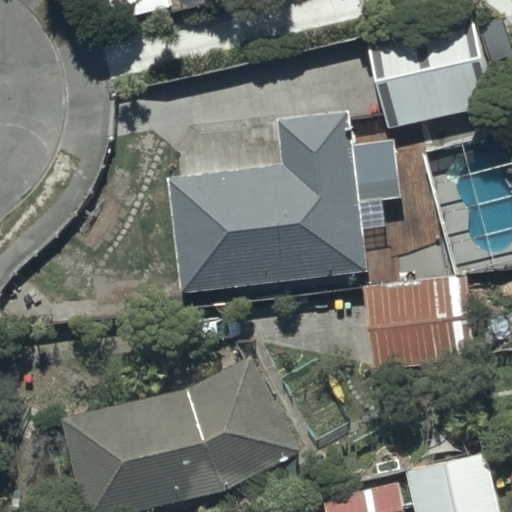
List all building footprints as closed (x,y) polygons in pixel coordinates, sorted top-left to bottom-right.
[(468,7),(365,31),(387,124),(494,98),(485,59),(511,52),(511,39),(506,13),(472,21),(468,7)] [(384,222),(381,198),(401,195),(395,139),(350,144),(346,110),(273,118),(278,165),(166,178),(179,287),(366,265),(362,225),(384,222)] [(461,267),(361,282),(356,283),(370,371),(474,355),(461,267)] [(187,382),(60,412),(86,511),(112,511),(221,483),(299,446),(253,350),(187,382)] [(503,511),(490,450),(406,468),(415,511),(503,511)] [(403,511),(396,480),(323,497),(326,511),(403,511)]
